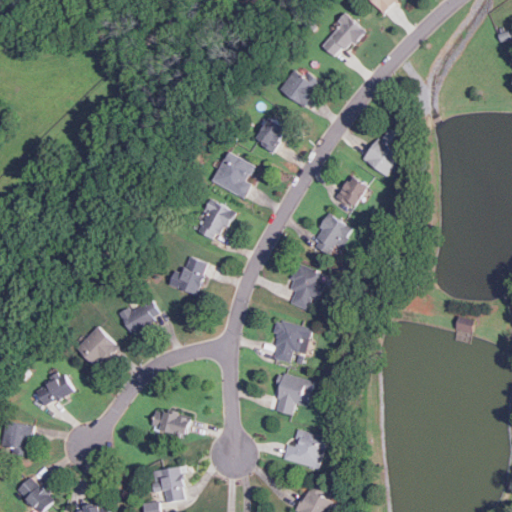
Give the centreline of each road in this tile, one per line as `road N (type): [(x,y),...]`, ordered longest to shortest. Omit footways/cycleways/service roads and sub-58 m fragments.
road 1 (residential): [(460,0),(341,124),(284,210),(247,283),(232,349)]
road 2 (residential): [(232,349),(202,348),(161,363),(88,446)]
